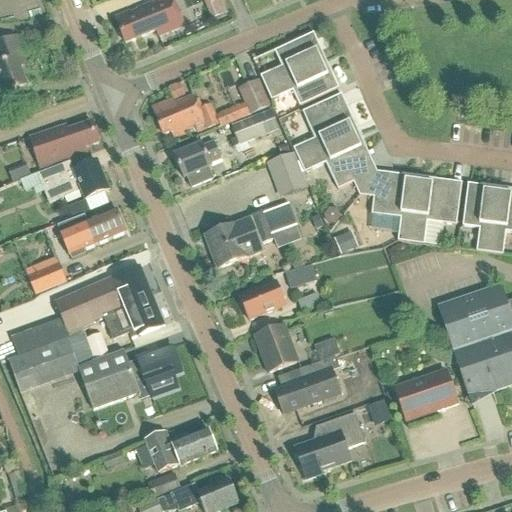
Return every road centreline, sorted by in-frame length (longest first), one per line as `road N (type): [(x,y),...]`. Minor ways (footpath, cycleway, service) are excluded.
road 1 (unclassified): [(281,511),(106,98)]
road 2 (residential): [(511,164),(400,150),(332,7)]
road 3 (residential): [(106,98),(332,7)]
road 4 (unclassified): [(511,468),(351,511)]
